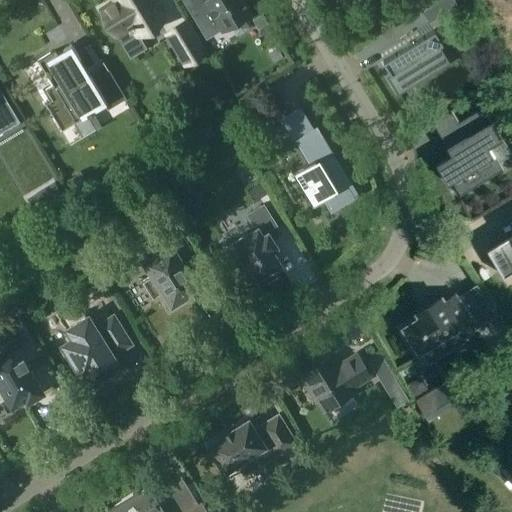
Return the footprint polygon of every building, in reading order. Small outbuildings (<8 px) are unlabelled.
[(116,0),(117,1),(101,11),(116,35),(128,27),(129,29),(133,27),(138,35),(163,20),(151,0),(116,0)] [(183,0),(190,10),(205,1),(223,30),(249,14),(241,0),(183,0)] [(453,0),(442,0),(440,2),(447,14),(458,7),(453,0)] [(261,15),(251,20),(263,41),(272,35),(261,15)] [(448,60),(439,45),(442,43),(434,30),(383,61),(390,72),(387,74),(397,91),(448,60)] [(199,42),(178,55),(185,65),(205,53),(199,42)] [(55,50),(38,61),(53,85),(45,89),(57,109),(65,104),(75,122),(87,115),(88,116),(93,113),(92,111),(105,104),(108,109),(126,98),(109,69),(92,80),(71,45),(57,54),(55,50)] [(0,132),(19,122),(1,93),(0,93),(0,132)] [(491,148),(505,139),(493,121),(492,121),(484,108),(459,122),(468,136),(451,146),(456,153),(438,164),(450,185),(454,182),(462,195),(504,170),(491,148)] [(350,196),(353,194),(351,191),(352,190),(337,166),(335,167),(332,162),(337,159),(317,126),(314,128),(302,109),(282,121),(307,163),(292,173),(312,206),(326,198),(330,205),(332,207),(350,196)] [(166,125),(154,132),(159,142),(172,134),(166,125)] [(150,160),(160,178),(178,168),(167,150),(150,160)] [(53,182),(44,188),(53,202),(62,196),(53,182)] [(231,250),(239,264),(245,261),(256,279),(280,264),(271,250),(276,247),(268,234),(278,228),(263,204),(247,214),(256,228),(233,242),(236,247),(231,250)] [(142,262),(144,264),(152,275),(141,282),(152,299),(162,293),(169,304),(171,307),(173,305),(187,296),(188,298),(191,297),(191,296),(198,292),(200,291),(199,288),(198,288),(189,274),(190,274),(188,271),(188,272),(184,265),(183,263),(182,263),(178,256),(190,248),(171,218),(157,227),(169,246),(145,260),(142,262)] [(511,235),(489,250),(493,255),(506,277),(511,273),(511,235)] [(411,347),(415,344),(421,353),(462,327),(461,324),(470,318),(456,295),(446,301),(444,297),(418,313),(421,317),(405,328),(407,332),(403,334),(411,347)] [(490,305),(474,316),(480,326),(497,316),(490,305)] [(27,400),(41,392),(26,366),(28,365),(23,355),(21,357),(15,348),(31,338),(12,306),(0,313),(0,322),(7,335),(0,339),(0,342),(5,351),(0,353),(0,384),(12,404),(25,396),(27,400)] [(93,381),(111,370),(117,366),(111,356),(131,344),(113,316),(97,326),(99,329),(96,331),(87,318),(68,330),(74,338),(63,345),(82,374),(86,371),(93,381)] [(371,375),(358,353),(344,362),(345,363),(338,367),(331,356),(302,374),(309,384),(307,388),(313,397),(317,397),(325,410),(353,392),(351,388),(371,375)] [(224,471),(255,452),(262,464),(295,443),(278,415),(260,426),(261,428),(255,431),(248,420),(223,435),(223,436),(208,445),(224,471)] [(296,454),(305,466),(315,459),(306,447),(296,454)] [(511,461),(511,462),(505,468),(502,465),(497,470),(505,479),(509,475),(511,478),(511,461)] [(108,510),(109,511),(179,511),(165,489),(155,495),(149,485),(108,510)] [(201,501),(187,510),(188,511),(202,511),(206,510),(201,501)]
